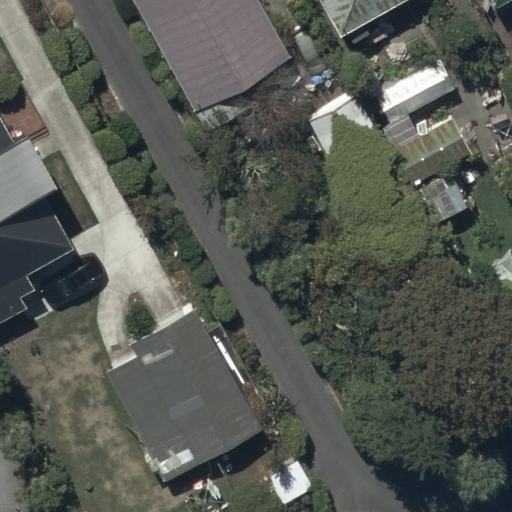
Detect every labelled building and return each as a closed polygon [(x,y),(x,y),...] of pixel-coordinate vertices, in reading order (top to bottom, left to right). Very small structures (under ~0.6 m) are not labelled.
[(259,0),(140,0),(192,95),(284,46),(259,0)] [(327,0),(336,17),(366,0),(327,0)] [(436,49),(359,91),(406,177),(472,142),(450,102),(415,121),(407,105),(453,80),(436,49)] [(354,82),(304,109),(365,220),(414,193),(406,177),(359,91),(354,82)] [(0,105),(0,304),(20,295),(12,280),(27,273),(19,257),(63,234),(27,165),(44,156),(15,100),(1,107),(0,105)] [(260,419),(191,297),(128,333),(137,350),(103,370),(163,474),(260,419)] [(61,511),(55,498),(25,511),(61,511)]
